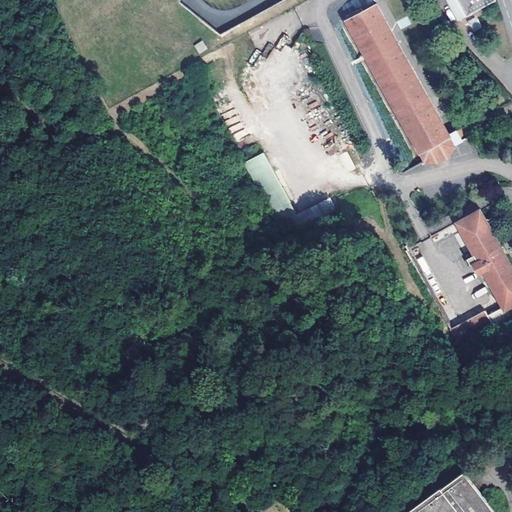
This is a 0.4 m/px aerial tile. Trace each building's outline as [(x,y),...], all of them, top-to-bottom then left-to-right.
[(473,12),(495,0),(450,0),(460,19),(465,16),(473,31),(483,26),(478,16),(476,17),(473,12)] [(377,3),(344,22),(364,58),(419,156),(424,163),(438,165),(448,161),(453,156),(456,150),(455,146),(463,142),(457,131),(449,135),(377,3)] [(202,40),(193,45),(199,54),(207,48),(202,40)] [(243,163),(257,189),(277,179),(263,152),(243,163)] [(341,155),(348,172),(355,169),(347,152),(341,155)] [(317,219),(336,210),(331,200),(332,199),(310,210),(310,211),(312,210),(317,219)] [(511,264),(481,208),(458,221),(474,251),(467,255),(471,263),(474,262),(479,272),(484,270),(504,306),(488,315),(486,310),(453,329),(462,345),(511,317),(511,264)] [(301,215),(290,221),(296,231),(306,225),(301,215)] [(492,511),(466,476),(439,495),(437,492),(409,511),(492,511)]
